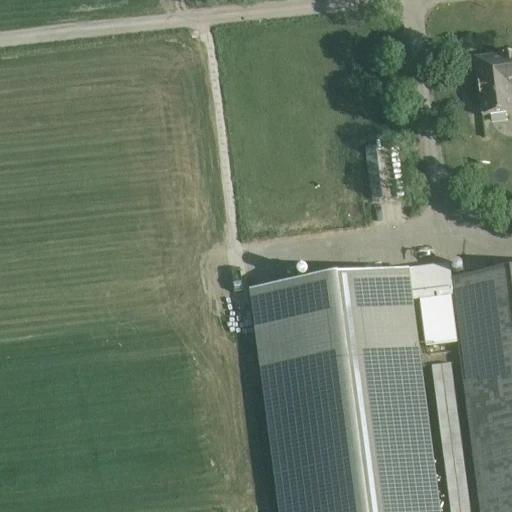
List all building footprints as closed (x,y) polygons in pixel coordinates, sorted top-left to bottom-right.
[(511,55),(474,61),(482,119),(511,114),(511,97),(511,89),(511,88),(511,55)] [(382,163),(372,165),(377,193),(387,191),(382,163)] [(371,165),(359,165),(360,194),(372,194),(371,165)] [(451,281),(449,262),(253,292),(281,511),(436,511),(408,287),(451,281)] [(481,511),(511,511),(511,273),(451,281),(481,511)]
